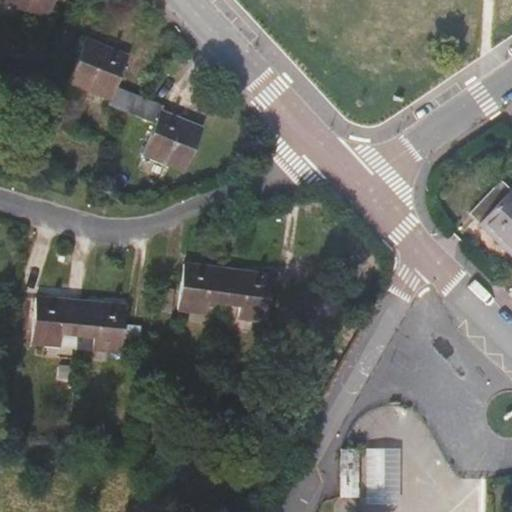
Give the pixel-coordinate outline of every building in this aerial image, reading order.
[(56,0),(7,0),(47,19),(56,0)] [(330,60),(382,74),(391,42),(339,28),(330,60)] [(129,57),(86,39),(68,82),(110,100),(109,104),(132,114),(139,97),(116,87),(129,57)] [(202,129),(161,111),(162,107),(139,97),(132,114),(155,123),(143,154),(185,171),(202,129)] [(511,191),(499,180),(467,213),(511,254),(511,191)] [(228,270),(183,264),(177,309),(206,313),(208,302),(223,304),(228,270)] [(273,275),(228,270),(223,304),(239,306),(237,317),(267,321),(273,275)] [(80,302),(35,297),(31,342),(60,345),(61,335),(77,336),(80,302)] [(123,324),(125,305),(80,302),(77,336),(92,337),(91,348),(120,351),(123,324)] [(137,353),(139,325),(123,324),(120,351),(137,353)] [(340,450),(340,484),(340,498),(357,499),(357,450),(340,450)] [(397,450),(367,450),(367,505),(396,505),(397,450)]
